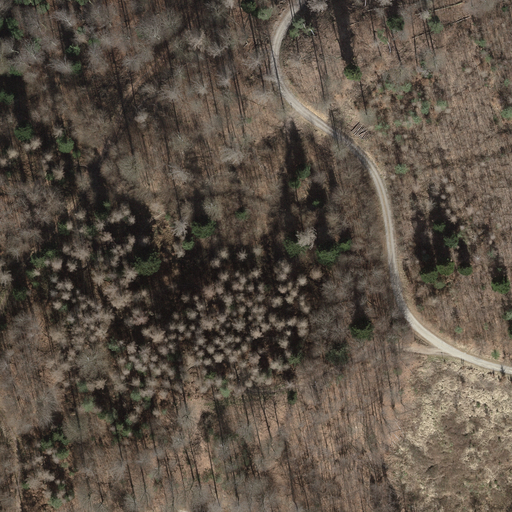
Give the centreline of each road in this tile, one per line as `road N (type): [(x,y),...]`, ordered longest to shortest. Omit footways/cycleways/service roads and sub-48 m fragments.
road 1 (track): [(303,0),(277,37),(280,84),(369,163),(385,198),(402,305),(457,353)]
road 2 (track): [(210,0),(125,100),(87,190),(23,270),(0,322)]
